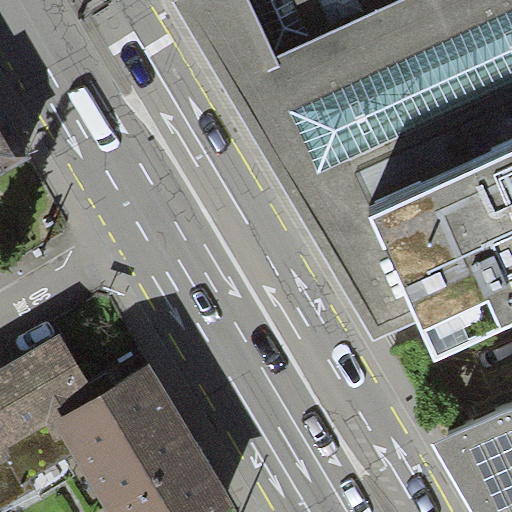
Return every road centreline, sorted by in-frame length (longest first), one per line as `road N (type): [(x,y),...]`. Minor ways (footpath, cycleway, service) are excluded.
road 1 (primary): [(188,210),(364,502)]
road 2 (primary): [(65,0),(188,210)]
road 3 (residential): [(188,210),(0,322)]
